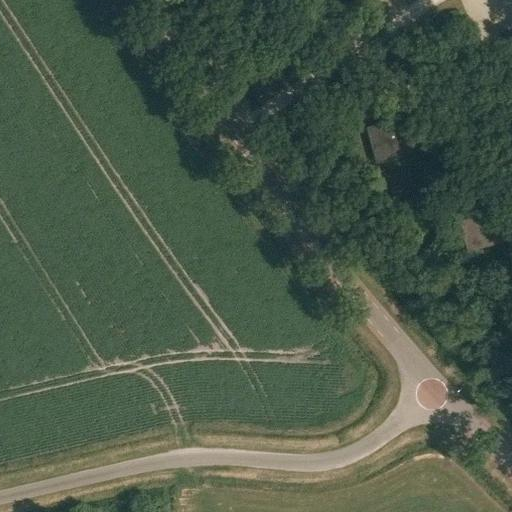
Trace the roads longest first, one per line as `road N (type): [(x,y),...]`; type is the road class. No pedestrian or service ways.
road 1 (tertiary): [(432,397),(287,209),(149,0)]
road 2 (unclassified): [(432,397),(337,459),(189,458),(0,498)]
